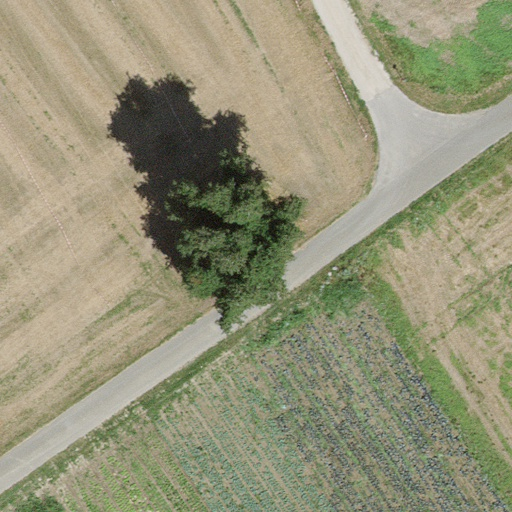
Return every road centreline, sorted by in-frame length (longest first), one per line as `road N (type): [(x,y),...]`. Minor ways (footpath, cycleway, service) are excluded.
road 1 (residential): [(0,474),(511,114)]
road 2 (track): [(430,171),(335,0)]
